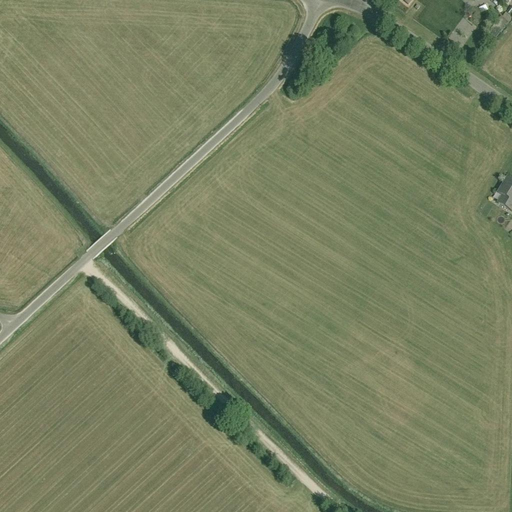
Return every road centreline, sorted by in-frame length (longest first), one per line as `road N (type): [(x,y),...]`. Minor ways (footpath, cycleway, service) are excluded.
road 1 (unclassified): [(14,323),(275,84),(319,0)]
road 2 (unclassified): [(511,109),(365,6)]
